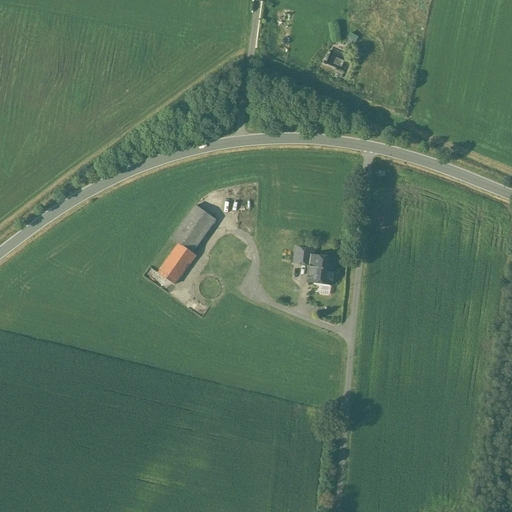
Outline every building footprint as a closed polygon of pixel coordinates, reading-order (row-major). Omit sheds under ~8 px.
[(330,54),(323,70),(341,79),(346,68),(335,63),(337,57),(330,54)] [(343,66),(345,61),(338,57),(335,63),(343,66)] [(195,206),(172,239),(179,244),(192,253),(215,220),(195,206)] [(179,244),(158,273),(174,285),(195,255),(192,253),(179,244)] [(313,250),(296,248),(294,263),(311,266),(312,256),(313,250)] [(312,256),(311,266),(308,282),(313,282),(315,285),(320,286),(322,284),(331,285),(334,259),(312,256)] [(331,285),(322,284),(320,286),(319,293),(320,294),(328,295),(330,294),(331,285)]
